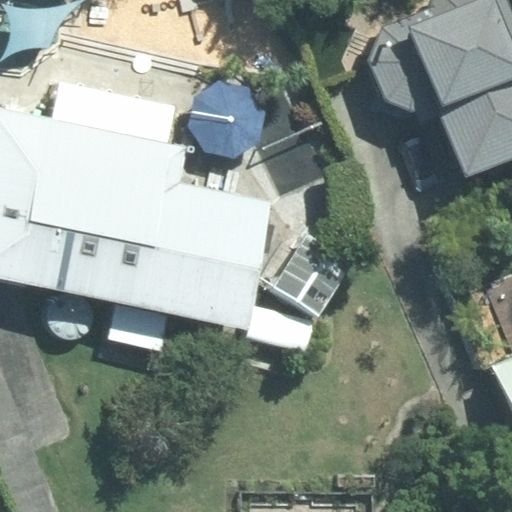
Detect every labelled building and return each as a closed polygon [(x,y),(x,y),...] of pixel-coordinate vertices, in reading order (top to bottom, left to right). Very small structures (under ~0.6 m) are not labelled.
[(511,145),(511,30),(500,0),(420,0),(423,7),(376,26),(359,56),(377,100),(403,109),(421,102),(448,171),(511,145)] [(190,101),(189,107),(189,108),(190,113),(191,119),(193,125),(196,130),(200,134),(205,138),(211,141),(216,143),(222,144),(228,144),(234,142),(240,140),(245,137),(250,133),(254,128),(257,123),(258,117),(259,111),(259,105),(258,99),(256,93),(252,88),(248,83),(244,80),(238,77),(232,75),(226,74),(220,74),(214,75),(209,78),(204,81),(199,85),(195,90),(192,95),(190,101)] [(0,276),(237,326),(263,202),(170,183),(179,144),(0,106),(0,276)] [(338,277),(287,246),(262,287),(314,318),(338,277)] [(243,309),(239,339),(299,347),(303,318),(243,309)] [(511,352),(485,362),(511,435),(511,352)]
